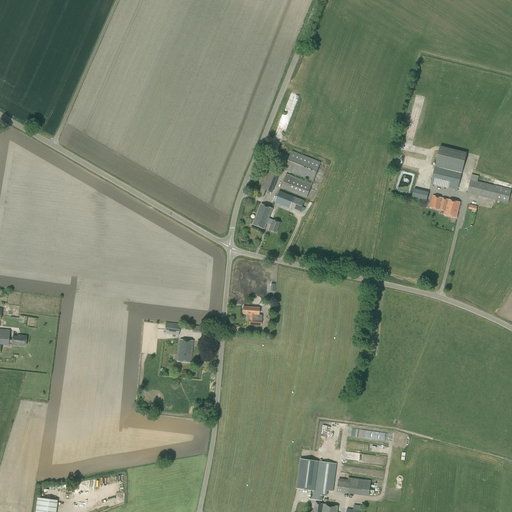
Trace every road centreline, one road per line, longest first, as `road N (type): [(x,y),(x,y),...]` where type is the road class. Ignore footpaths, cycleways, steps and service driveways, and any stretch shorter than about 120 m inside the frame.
road 1 (unclassified): [(511,329),(428,294),(230,247)]
road 2 (unclassified): [(199,511),(230,247)]
road 3 (unclassified): [(230,247),(0,114)]
road 4 (unclassified): [(230,247),(238,199),(318,0)]
